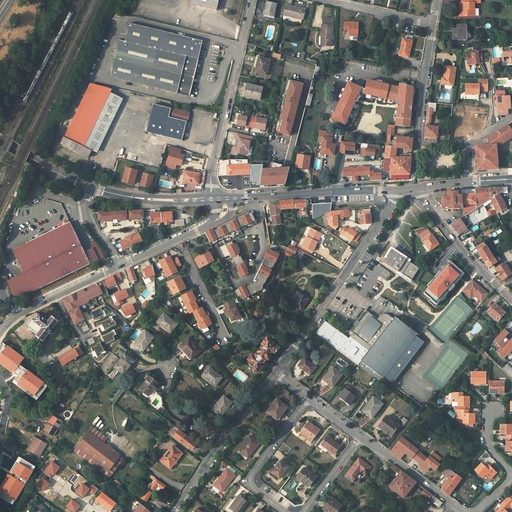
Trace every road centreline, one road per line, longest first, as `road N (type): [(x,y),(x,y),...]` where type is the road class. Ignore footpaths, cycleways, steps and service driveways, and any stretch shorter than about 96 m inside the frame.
road 1 (tertiary): [(396,190),(274,372)]
road 2 (residential): [(251,0),(209,199)]
road 3 (secondary): [(225,198),(396,190)]
road 4 (unknown): [(200,104),(109,85),(108,61),(122,25)]
road 5 (unclassified): [(414,186),(511,302)]
road 6 (residential): [(308,398),(249,477),(285,511)]
road 7 (unknown): [(270,195),(310,81),(288,70)]
road 8 (tertiary): [(0,332),(20,312),(119,265)]
road 9 (tertiary): [(119,265),(218,219),(225,198)]
road 10 (residential): [(358,435),(462,511)]
road 11 (secondary): [(89,187),(209,199)]
road 12 (residential): [(434,23),(418,142)]
